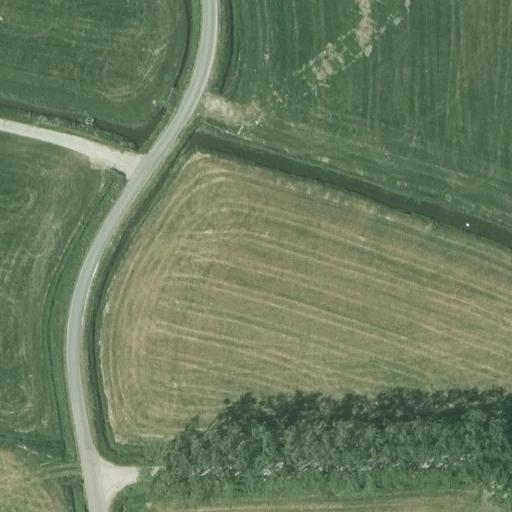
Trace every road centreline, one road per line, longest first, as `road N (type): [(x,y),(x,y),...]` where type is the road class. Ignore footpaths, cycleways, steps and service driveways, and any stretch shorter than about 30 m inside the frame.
road 1 (unclassified): [(95,511),(69,363),(72,304),(93,252),(187,103),(202,60),(205,0)]
road 2 (unknown): [(0,117),(155,154)]
